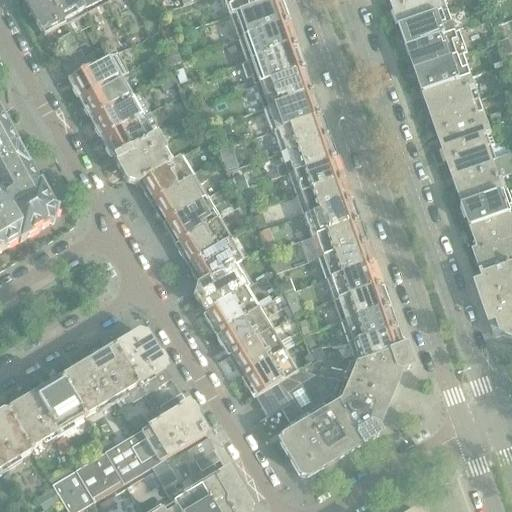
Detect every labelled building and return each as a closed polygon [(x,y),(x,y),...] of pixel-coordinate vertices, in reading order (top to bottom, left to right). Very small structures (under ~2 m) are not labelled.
[(65,27),(51,0),(22,0),(43,38),(65,27)] [(85,16),(76,0),(51,0),(65,27),(85,16)] [(106,5),(103,0),(76,0),(85,16),(106,5)] [(130,0),(103,0),(106,5),(115,0),(124,0),(131,13),(136,10),(130,0)] [(277,1),(277,0),(222,0),(229,18),(277,1)] [(447,13),(442,0),(413,0),(393,7),(401,29),(447,13)] [(496,12),(492,0),(485,2),(489,15),(496,12)] [(286,25),(284,18),(285,13),(282,5),(278,3),(277,1),(229,18),(237,41),(286,25)] [(455,35),(447,13),(401,29),(409,52),(455,35)] [(294,48),(292,43),(292,41),(293,36),(291,29),(286,26),(286,25),(237,41),(246,65),(241,66),(294,48)] [(470,31),(468,26),(459,29),(460,34),(455,35),(409,52),(417,73),(468,55),(460,35),(470,31)] [(171,38),(168,30),(160,33),(162,41),(171,38)] [(69,35),(56,42),(60,49),(66,45),(73,42),(69,35)] [(499,46),(496,37),(486,41),(489,49),(499,46)] [(511,52),(511,51),(508,41),(500,44),(504,56),(511,52)] [(77,50),(73,42),(66,45),(71,54),(77,50)] [(66,45),(60,49),(64,57),(71,54),(66,45)] [(302,71),(301,67),(300,65),(302,60),(299,52),(295,49),(294,48),(241,66),(246,81),(251,80),(254,88),(302,71)] [(119,79),(113,68),(118,65),(119,61),(128,56),(125,51),(109,60),(98,65),(90,70),(70,81),(73,86),(72,87),(72,91),(76,98),(79,99),(80,101),(119,79)] [(85,62),(84,59),(80,52),(61,63),(65,72),(85,62)] [(98,65),(94,58),(92,55),(84,59),(85,62),(90,70),(98,65)] [(468,57),(468,55),(417,73),(425,96),(472,80),(464,58),(468,57)] [(90,70),(85,62),(65,72),(70,81),(90,70)] [(311,94),(308,88),(310,83),(307,76),(303,73),(302,71),(254,88),(262,111),(311,94)] [(91,121),(130,100),(132,98),(125,86),(124,87),(119,79),(80,101),(83,107),(83,111),(86,118),(90,119),(91,121)] [(480,102),(472,80),(425,96),(433,119),(480,102)] [(247,91),(245,85),(233,90),(235,95),(247,91)] [(319,118),(316,111),(318,106),(315,99),(311,96),(311,94),(262,111),(271,135),(318,119),(319,118)] [(101,140),(141,119),(130,100),(91,121),(94,126),(93,130),(97,137),(101,139),(101,140)] [(487,124),(480,102),(433,119),(440,141),(487,124)] [(113,161),(157,137),(160,135),(149,115),(141,120),(141,119),(101,140),(105,146),(104,150),(108,157),(112,159),(113,161)] [(192,119),(184,122),(189,132),(196,129),(192,119)] [(266,160),(278,156),(325,139),(323,134),(326,129),(324,122),(318,120),(318,119),(271,135),(276,148),(274,149),(274,153),(264,156),(266,160)] [(490,149),(486,138),(496,134),(493,128),(503,124),(501,120),(491,123),(487,124),(440,141),(448,163),(490,149)] [(19,244),(48,227),(52,213),(38,188),(37,189),(11,142),(0,121),(0,253),(18,243),(19,244)] [(266,136),(263,128),(252,132),(255,140),(266,136)] [(167,167),(161,156),(165,153),(157,137),(113,161),(125,184),(136,186),(140,184),(167,167)] [(286,177),(332,161),(331,155),(334,150),(331,143),(326,141),(325,139),(278,156),(282,167),(276,170),(278,175),(271,178),(272,182),(286,177)] [(456,185),(510,166),(509,162),(500,164),(498,161),(495,162),(490,149),(448,163),(456,185)] [(152,204),(201,175),(200,172),(193,176),(194,177),(191,179),(180,160),(167,167),(140,184),(143,189),(142,194),(146,201),(151,203),(152,204)] [(340,182),(338,177),(341,171),(338,164),(333,162),(332,161),(286,177),(293,198),(340,182)] [(234,162),(223,165),(226,173),(236,169),(234,162)] [(511,171),(510,166),(456,185),(464,208),(504,194),(497,174),(502,171),(503,174),(511,171)] [(165,225),(205,201),(197,188),(206,183),(201,175),(152,204),(155,209),(155,214),(159,221),(164,223),(165,225)] [(249,188),(245,176),(234,180),(239,193),(249,188)] [(348,203),(346,200),(346,198),(349,193),(346,185),(341,183),(340,182),(293,198),(301,220),(348,203)] [(258,204),(253,191),(242,195),(247,208),(258,204)] [(511,217),(504,194),(464,208),(472,231),(511,217)] [(177,245),(217,222),(205,201),(165,225),(165,226),(165,231),(169,238),(174,240),(177,245)] [(355,224),(353,219),(356,214),(353,207),(348,205),(348,203),(301,220),(308,241),(355,224)] [(222,218),(233,212),(231,208),(219,214),(222,218)] [(267,229),(261,215),(252,218),(258,232),(267,229)] [(511,216),(511,217),(472,231),(480,252),(511,241),(511,216)] [(189,266),(229,243),(217,222),(177,245),(178,247),(177,252),(181,259),(186,261),(189,266)] [(362,245),(361,240),(364,235),(361,228),(355,226),(355,224),(308,241),(316,262),(362,245)] [(276,252),(268,231),(258,234),(267,255),(276,252)] [(511,266),(511,241),(480,252),(475,254),(483,277),(511,266)] [(230,269),(241,263),(229,243),(189,266),(190,268),(189,273),(193,279),(198,281),(201,285),(230,269)] [(370,266),(368,261),(371,257),(368,249),(363,247),(362,245),(316,262),(323,283),(370,266)] [(291,271),(287,261),(272,267),(275,277),(291,271)] [(377,287),(376,283),(379,278),(376,270),(370,268),(370,266),(323,283),(331,304),(377,287)] [(511,266),(483,277),(486,284),(477,287),(495,339),(503,336),(511,339),(511,266)] [(203,314),(241,292),(243,290),(230,269),(201,285),(201,286),(197,289),(194,298),(203,314)] [(294,292),(289,281),(279,285),(283,296),(294,292)] [(385,308),(383,304),(386,299),(383,292),(378,290),(377,287),(331,304),(338,326),(385,308)] [(217,335),(254,313),(241,292),(203,314),(205,316),(204,321),(208,327),(213,329),(217,335)] [(302,315),(294,294),(284,298),(292,318),(302,315)] [(292,319),(287,307),(282,310),(288,321),(292,319)] [(393,330),(391,325),(394,320),(391,313),(386,311),(385,308),(338,326),(346,347),(393,330)] [(229,357),(267,334),(254,313),(217,335),(217,337),(217,342),(221,348),(225,350),(229,357)] [(311,334),(307,321),(297,324),(302,337),(311,334)] [(400,352),(398,347),(401,342),(398,334),(393,332),(393,330),(346,347),(353,368),(400,352)] [(242,378),(284,353),(294,347),(294,346),(300,342),(296,336),(290,339),(289,339),(275,348),(267,334),(229,357),(230,358),(229,363),(234,370),(238,371),(242,378)] [(151,393),(171,381),(144,338),(137,336),(115,350),(144,398),(153,413),(159,423),(167,419),(160,408),(151,393)] [(315,347),(309,337),(303,341),(308,350),(312,350),(315,347)] [(144,398),(115,350),(61,382),(83,420),(125,395),(131,405),(144,398)] [(387,403),(400,373),(411,369),(404,350),(400,352),(353,368),(347,385),(387,403)] [(287,381),(297,374),(284,353),(242,378),(243,379),(242,384),(246,391),(251,393),(255,399),(277,387),(287,381)] [(287,381),(277,387),(285,396),(300,386),(287,381)] [(30,452),(83,420),(61,382),(7,415),(31,454),(32,454),(30,452)] [(376,431),(387,403),(347,385),(340,403),(337,405),(361,446),(362,447),(379,437),(376,431)] [(280,411),(292,403),(285,396),(277,387),(255,399),(261,410),(260,410),(266,419),(280,411)] [(186,407),(180,397),(160,408),(167,419),(186,407)] [(306,480),(361,446),(337,405),(333,399),(329,398),(301,415),(292,403),(280,411),(289,426),(293,424),(297,429),(277,441),(289,463),(299,478),(306,480)] [(81,511),(93,505),(205,438),(186,407),(167,419),(159,423),(150,429),(116,449),(105,455),(71,476),(68,471),(49,483),(53,490),(61,502),(66,511),(81,511)] [(159,423),(153,413),(144,419),(150,429),(159,423)] [(0,472),(31,454),(7,415),(0,418),(0,472)] [(71,451),(64,439),(60,442),(67,453),(71,451)] [(67,453),(60,442),(56,444),(63,456),(67,453)] [(116,449),(113,445),(104,442),(99,446),(105,455),(116,449)] [(213,453),(207,442),(186,454),(191,463),(193,465),(194,464),(213,453)] [(213,453),(194,464),(199,472),(218,460),(213,453)] [(178,478),(171,465),(154,474),(162,487),(178,478)] [(175,511),(246,511),(247,511),(248,511),(226,474),(217,480),(172,507),(175,511)] [(160,487),(153,475),(139,483),(146,496),(160,487)] [(13,484),(7,476),(3,478),(8,487),(13,484)] [(44,511),(61,502),(53,490),(36,501),(42,511),(44,511)] [(108,511),(115,508),(110,500),(99,506),(102,511),(108,511)]
